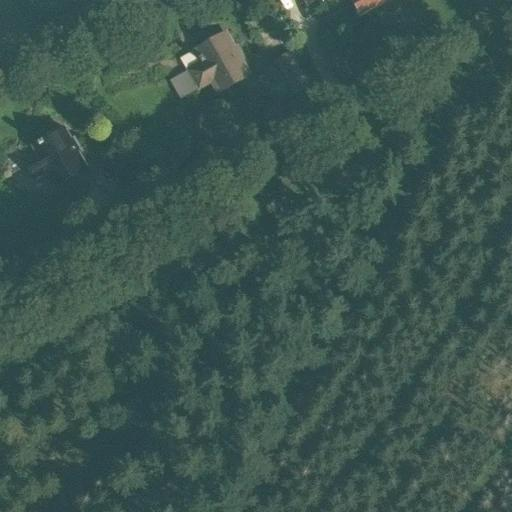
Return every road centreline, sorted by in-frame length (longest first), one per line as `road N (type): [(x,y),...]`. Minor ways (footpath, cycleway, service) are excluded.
road 1 (track): [(511,22),(0,307)]
road 2 (track): [(462,81),(445,134),(230,511)]
road 3 (track): [(115,511),(102,289)]
